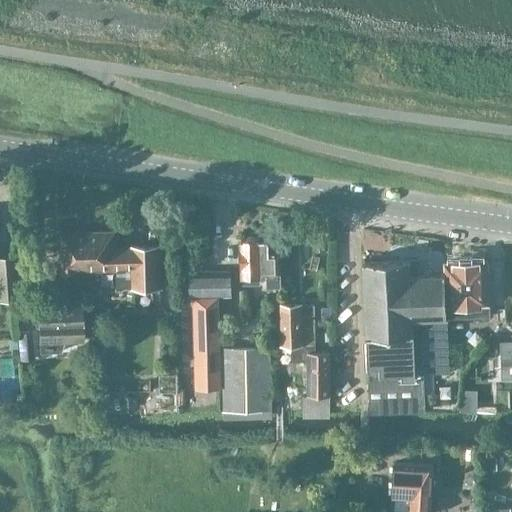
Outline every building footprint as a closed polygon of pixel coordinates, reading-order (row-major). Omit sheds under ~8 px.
[(88,271),(87,232),(60,233),(61,255),(61,272),(88,271)] [(87,232),(88,271),(116,271),(116,269),(132,269),(133,290),(160,289),(159,247),(131,248),(131,255),(115,255),(115,232),(87,232)] [(267,286),(280,286),(279,251),(268,251),(268,240),(259,240),(259,238),(241,239),(242,275),(243,275),(243,283),(260,282),(259,274),(264,274),(264,277),(267,277),(267,286)] [(0,302),(14,301),(11,257),(0,257),(0,302)] [(446,318),(447,318),(445,274),(433,275),(432,274),(411,275),(410,259),(363,261),(370,413),(424,411),(423,372),(449,370),(446,318)] [(445,274),(447,318),(489,317),(488,261),(444,262),(444,274),(432,274),(433,275),(445,274)] [(190,297),(194,297),(218,296),(219,296),(231,296),(230,271),(190,272),(190,297)] [(218,296),(194,297),(196,388),(221,387),(218,296)] [(80,304),(60,305),(38,306),(39,343),(82,341),(80,304)] [(281,346),(292,346),(292,361),(307,361),(308,395),(303,395),(302,411),(330,411),(329,352),(315,352),(314,305),(280,305),(281,344),(281,346)] [(18,332),(19,338),(20,361),(33,360),(31,332),(18,332)] [(223,412),(271,411),(270,346),(221,347),(223,412)] [(460,390),(460,410),(475,411),(475,391),(460,390)] [(436,489),(437,485),(432,484),(433,464),(393,462),(392,499),(410,499),(409,511),(430,511),(431,500),(432,500),(432,489),(436,489)]
